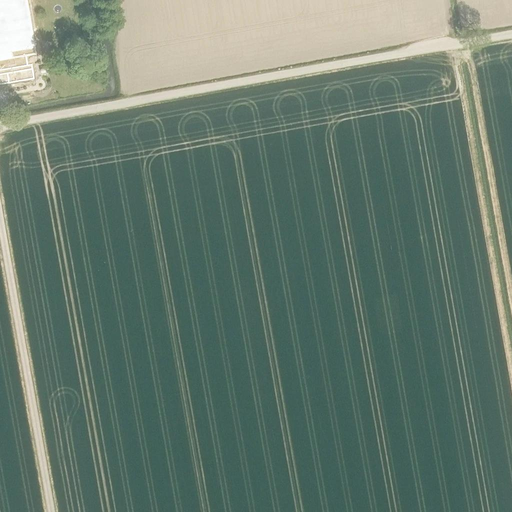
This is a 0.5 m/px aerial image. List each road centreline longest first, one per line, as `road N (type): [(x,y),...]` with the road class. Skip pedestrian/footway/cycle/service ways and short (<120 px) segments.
road 1 (unclassified): [(0,127),(511,35)]
road 2 (unclassified): [(51,511),(0,219)]
